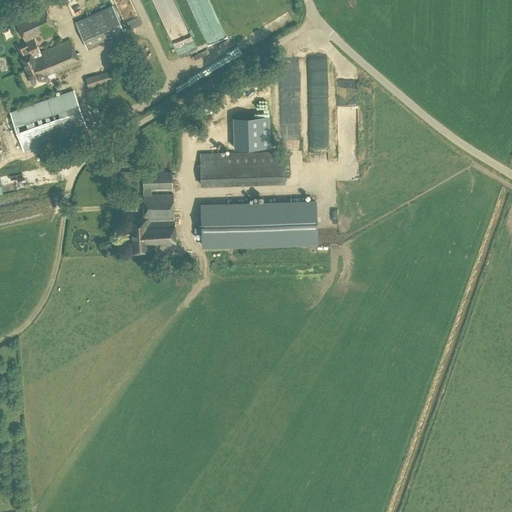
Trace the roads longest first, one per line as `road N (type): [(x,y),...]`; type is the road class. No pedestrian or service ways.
road 1 (track): [(0,341),(42,303),(70,181),(85,157),(316,20)]
road 2 (unclassified): [(511,176),(429,118),(316,20),(305,0)]
